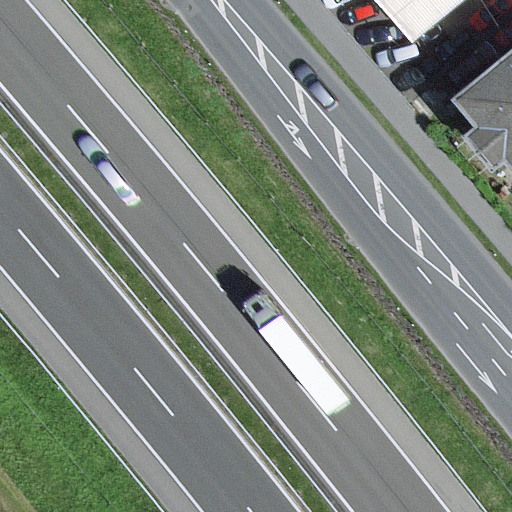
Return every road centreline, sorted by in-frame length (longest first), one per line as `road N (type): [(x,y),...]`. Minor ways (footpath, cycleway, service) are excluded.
road 1 (motorway): [(404,511),(0,25)]
road 2 (primary): [(244,0),(511,313)]
road 3 (motorway): [(0,209),(252,511)]
